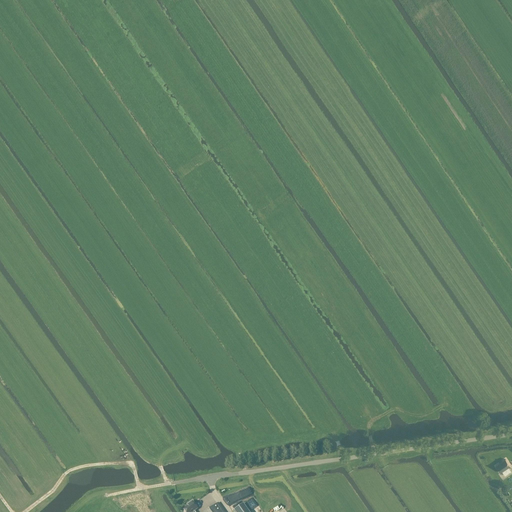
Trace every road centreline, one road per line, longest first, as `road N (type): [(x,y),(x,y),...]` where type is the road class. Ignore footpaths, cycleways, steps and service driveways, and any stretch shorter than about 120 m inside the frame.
road 1 (unclassified): [(174,483),(511,434)]
road 2 (track): [(24,511),(85,465),(129,462),(138,489),(174,483)]
